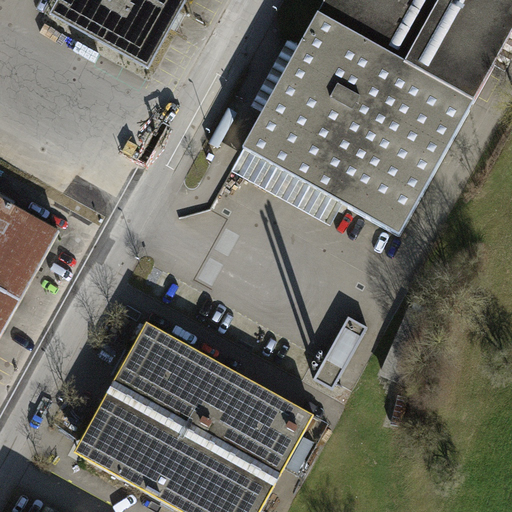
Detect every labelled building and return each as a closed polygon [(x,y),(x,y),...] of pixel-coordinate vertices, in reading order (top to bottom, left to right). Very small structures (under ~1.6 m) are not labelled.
[(56,0),(49,14),(147,70),(186,0),(56,0)] [(511,0),(326,0),(242,151),(399,238),(511,35),(511,0)] [(0,338),(58,230),(0,199),(0,338)] [(409,312),(379,380),(401,389),(430,321),(409,312)] [(369,327),(350,317),(315,380),(333,390),(369,327)] [(78,457),(176,511),(260,511),(313,419),(150,328),(78,457)]
